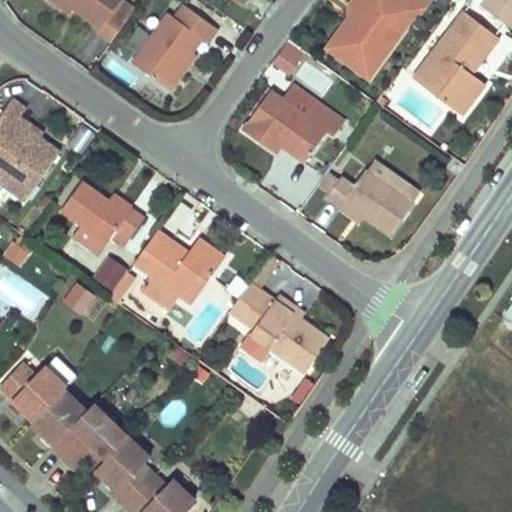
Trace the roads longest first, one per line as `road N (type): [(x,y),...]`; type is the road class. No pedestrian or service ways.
road 1 (residential): [(419,331),(181,156)]
road 2 (residential): [(181,156),(0,24)]
road 3 (tertiary): [(299,511),(419,331)]
road 4 (residential): [(181,156),(299,0)]
road 5 (tertiary): [(419,331),(511,196)]
